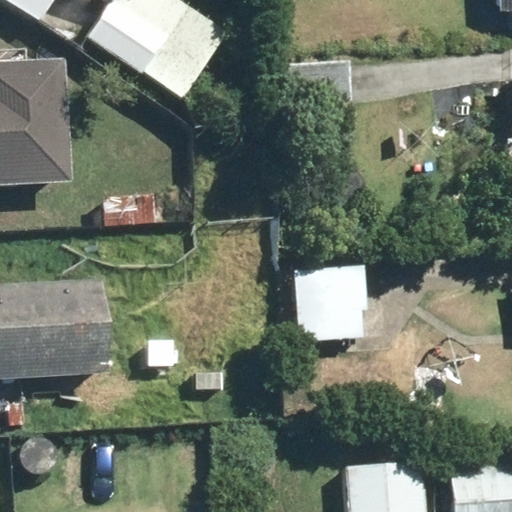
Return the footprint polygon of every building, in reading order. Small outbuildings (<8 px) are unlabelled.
[(105,0),(80,38),(175,100),(220,33),(170,0),(105,0)] [(0,189),(66,187),(60,61),(0,64),(0,189)] [(350,172),(340,170),(331,173),(324,180),(322,190),(325,199),(333,206),(342,208),(352,205),(358,197),(360,188),(357,178),(350,172)] [(357,310),(362,310),(361,265),(277,268),(280,341),(358,338),(357,310)] [(0,382),(102,377),(97,284),(0,288),(0,382)] [(384,348),(316,349),(316,389),(385,388),(384,348)] [(345,511),(423,511),(419,461),(342,467),(345,511)] [(451,511),(511,511),(511,462),(448,466),(451,511)]
